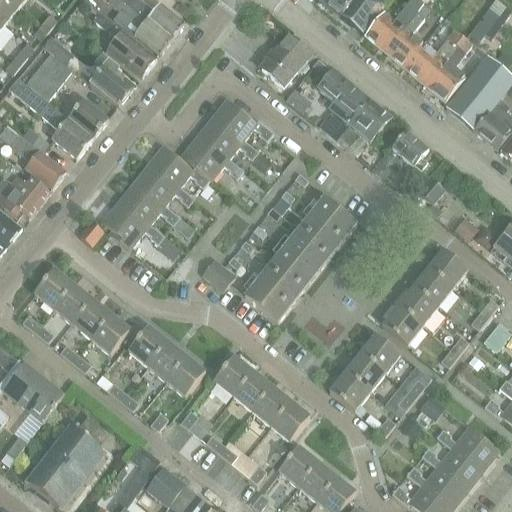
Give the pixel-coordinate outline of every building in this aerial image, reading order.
[(0,0),(0,4),(15,17),(26,3),(22,0),(0,0)] [(44,0),(43,2),(56,13),(63,4),(58,0),(44,0)] [(136,40),(160,60),(172,45),(116,0),(97,0),(108,8),(108,7),(120,17),(114,24),(135,41),(136,40)] [(116,0),(172,45),(185,29),(160,9),(154,16),(134,0),(116,0)] [(362,38),(375,23),(384,11),(370,0),(318,0),(317,2),(362,38)] [(366,41),(385,57),(424,10),(414,1),(394,25),(385,18),(366,41)] [(0,27),(4,31),(15,17),(0,4),(0,27)] [(385,57),(404,72),(423,49),(412,40),(432,16),(424,10),(385,57)] [(511,16),(507,13),(499,22),(505,27),(511,18),(511,16)] [(490,15),(470,39),(480,46),(499,22),(490,15)] [(142,82),(157,64),(117,31),(100,18),(95,25),(117,42),(108,54),(127,70),(142,82)] [(37,35),(45,41),(57,26),(50,20),(37,35)] [(45,41),(37,35),(34,39),(35,40),(27,50),(34,55),(45,41)] [(423,49),(404,72),(427,91),(465,45),(455,36),(436,60),(423,49)] [(284,92),(312,57),(290,40),(275,58),(273,56),(265,66),(267,68),(262,74),(284,92)] [(75,61),(52,42),(43,53),(50,58),(66,71),(75,61)] [(446,107),(459,92),(465,84),(453,73),(472,50),(465,45),(427,91),(446,107)] [(34,55),(27,50),(22,56),(21,55),(15,63),(22,69),(34,55)] [(109,66),(112,63),(102,55),(93,67),(102,74),(90,90),(119,113),(121,110),(121,109),(129,99),(125,97),(131,90),(132,92),(133,91),(116,77),(119,74),(109,66)] [(511,63),(503,57),(498,63),(510,73),(511,70),(511,63)] [(73,76),(66,71),(50,58),(25,89),(48,108),(73,76)] [(22,69),(15,63),(5,75),(12,81),(22,69)] [(318,63),(313,70),(325,80),(330,72),(318,63)] [(511,89),(511,82),(489,63),(447,113),(473,135),(499,104),(511,89)] [(369,104),(334,75),(320,93),(336,106),(330,113),(348,129),(369,104)] [(18,83),(9,94),(40,119),(49,109),(48,108),(25,89),(18,83)] [(295,95),(287,106),(295,112),(303,101),(295,95)] [(4,117),(17,130),(30,116),(17,104),(4,117)] [(68,124),(93,144),(109,124),(93,112),(84,104),(68,124)] [(336,145),(358,163),(381,135),(377,132),(387,119),(369,104),(348,129),(345,132),(336,143),(336,144),(336,145)] [(509,112),(499,104),(473,135),(498,156),(511,138),(511,122),(505,117),(509,112)] [(227,105),(212,123),(242,148),(244,145),(254,133),(260,138),(259,140),(267,147),(274,138),(259,126),(256,128),(227,105)] [(62,151),(77,164),(93,144),(68,124),(49,109),(40,119),(59,134),(52,143),(62,151)] [(336,143),(345,132),(331,120),(322,131),(336,143)] [(212,123),(197,142),(228,166),(230,164),(239,152),(245,157),(244,159),(252,165),(259,157),(244,145),(242,148),(212,123)] [(53,194),(67,177),(51,164),(20,141),(8,130),(0,139),(0,141),(31,167),(27,173),(37,182),(53,194)] [(373,176),(383,184),(399,165),(395,162),(398,157),(415,171),(414,171),(420,177),(427,169),(421,164),(429,153),(407,135),(392,152),(373,176)] [(244,175),(230,164),(228,166),(197,142),(181,162),(195,173),(210,185),(211,186),(224,171),(230,176),(229,177),(237,184),(244,175)] [(511,167),(511,143),(500,158),(511,167)] [(163,151),(161,154),(148,170),(179,195),(181,192),(190,180),(196,185),(195,187),(203,194),(210,185),(195,173),(193,175),(163,151)] [(252,168),(265,177),(273,167),(260,157),(252,168)] [(195,204),(181,192),(179,195),(148,170),(133,189),(163,213),(165,211),(175,199),(182,204),(180,205),(188,212),(195,204)] [(304,192),(309,186),(300,178),(295,184),(304,192)] [(434,209),(447,193),(448,193),(433,180),(417,198),(432,211),(434,209)] [(23,218),(30,223),(50,197),(31,182),(27,188),(17,181),(12,188),(4,182),(0,187),(0,199),(1,201),(0,202),(0,209),(18,224),(23,218)] [(148,232),(150,229),(160,217),(166,222),(165,224),(188,243),(195,234),(165,211),(163,213),(133,189),(118,208),(148,232)] [(295,203),(286,195),(281,201),(290,209),(295,203)] [(324,203),(245,301),(278,328),(357,230),(324,203)] [(165,241),(150,229),(148,232),(118,208),(102,227),(113,236),(110,239),(130,255),(147,234),(153,240),(150,243),(158,250),(165,241)] [(432,211),(427,216),(437,224),(443,216),(434,209),(432,211)] [(281,220),(272,213),(267,219),(277,226),(281,220)] [(0,260),(22,233),(7,220),(0,215),(0,260)] [(482,225),(467,229),(471,244),(486,240),(482,225)] [(92,227),(80,242),(91,251),(104,236),(92,227)] [(511,228),(503,239),(493,252),(511,266),(511,273),(509,278),(510,279),(511,277),(511,228)] [(267,238),(258,230),(253,236),(262,244),(267,238)] [(158,250),(156,252),(173,265),(182,254),(165,241),(158,250)] [(255,253),(246,246),(241,252),(250,259),(255,253)] [(443,255),(428,274),(453,294),(468,275),(443,255)] [(242,269),(233,261),(228,267),(237,274),(242,269)] [(203,280),(223,296),(235,281),(215,265),(203,280)] [(35,300),(54,315),(74,290),(55,274),(35,300)] [(428,274),(413,293),(438,313),(453,294),(428,274)] [(54,315),(72,330),(93,305),(74,290),(54,315)] [(423,331),(438,313),(413,293),(398,311),(423,331)] [(489,323),(499,310),(501,307),(494,301),(491,304),(481,317),(489,323)] [(72,330),(91,346),(112,320),(93,305),(72,330)] [(408,350),(423,331),(398,311),(383,331),(398,343),(408,350)] [(489,323),(481,317),(471,329),(479,335),(489,323)] [(36,338),(42,330),(29,320),(23,328),(36,338)] [(131,335),(112,320),(91,346),(110,361),(131,335)] [(499,329),(484,349),(496,359),(511,339),(499,329)] [(42,330),(36,338),(48,348),(54,340),(42,330)] [(168,347),(149,331),(136,347),(129,357),(148,372),(168,347)] [(400,360),(391,352),(375,340),(360,359),(385,379),(400,360)] [(451,354),(459,360),(468,348),(461,342),(451,354)] [(148,372),(167,387),(187,362),(168,347),(148,372)] [(73,368),(79,360),(67,350),(61,358),(73,368)] [(459,360),(451,354),(441,366),(448,372),(459,360)] [(345,378),(370,398),(385,379),(360,359),(345,378)] [(43,427),(65,399),(19,364),(18,365),(12,360),(3,372),(10,377),(0,389),(0,397),(2,394),(43,427)] [(79,360),(73,368),(85,378),(92,370),(79,360)] [(233,402),(254,377),(235,361),(214,386),(233,402)] [(186,403),(193,393),(206,377),(187,362),(167,387),(186,403)] [(459,375),(458,376),(464,381),(471,373),(465,368),(459,375)] [(233,402),(252,417),(272,392),(254,377),(233,402)] [(361,410),(367,402),(370,398),(345,378),(330,397),(355,417),(356,416),(361,410)] [(103,380),(97,387),(108,396),(114,388),(103,380)] [(500,393),(511,403),(511,390),(506,385),(500,393)] [(408,398),(416,404),(426,392),(418,386),(408,398)] [(121,406),(127,398),(114,388),(108,396),(121,406)] [(252,417),(271,432),(291,407),(272,392),(252,417)] [(127,398),(121,406),(133,416),(139,408),(127,398)] [(416,404),(408,398),(398,410),(406,416),(416,404)] [(500,424),(502,422),(511,429),(511,407),(504,417),(498,412),(499,410),(491,404),(485,412),(500,424)] [(290,447),(310,422),(291,407),(271,432),(290,447)] [(356,416),(355,417),(360,422),(366,414),(361,410),(356,416)] [(435,432),(443,422),(430,412),(422,422),(435,432)] [(0,431),(9,421),(0,413),(0,431)] [(181,428),(201,444),(213,429),(201,419),(199,422),(191,415),(181,428)] [(161,418),(151,430),(159,437),(169,424),(161,418)] [(386,442),(396,429),(388,422),(378,435),(386,442)] [(73,426),(66,436),(50,456),(38,472),(36,470),(35,471),(37,473),(27,485),(25,484),(24,485),(38,496),(37,498),(49,507),(50,506),(58,511),(64,511),(73,501),(75,503),(76,501),(74,500),(105,460),(107,462),(108,460),(98,453),(109,439),(88,423),(81,432),(73,426)] [(455,451),(485,475),(500,456),(484,444),(470,432),(457,448),(451,443),(452,441),(444,434),(437,443),(452,455),(455,451)] [(218,458),(225,451),(212,441),(206,449),(218,458)] [(161,466),(152,459),(142,451),(132,464),(143,473),(138,478),(147,485),(161,466)] [(225,451),(218,458),(232,469),(238,461),(225,451)] [(455,451),(452,455),(442,468),(435,462),(437,460),(428,453),(422,461),(437,473),(439,470),(470,494),(485,475),(455,451)] [(298,493),(318,467),(299,452),(279,477),(298,493)] [(238,474),(257,489),(267,477),(259,470),(256,474),(245,465),(238,474)] [(337,482),(318,467),(298,493),(317,508),(337,482)] [(407,480),(422,492),(424,489),(452,511),(455,511),(470,494),(439,470),(437,473),(427,486),(420,480),(422,478),(414,472),(407,480)] [(164,472),(151,488),(146,495),(167,511),(168,511),(185,491),(186,489),(164,472)] [(337,482),(317,508),(322,511),(344,511),(356,498),(337,482)] [(413,511),(452,511),(424,489),(422,492),(412,504),(406,499),(407,497),(399,491),(392,499),(408,511),(410,509),(413,511)] [(184,511),(195,499),(185,491),(168,511),(184,511)] [(126,511),(136,501),(128,495),(115,511),(98,511),(97,511),(126,511)] [(262,498),(252,511),(263,511),(270,505),(262,498)] [(217,511),(214,509),(212,511),(195,499),(184,511),(217,511)]
